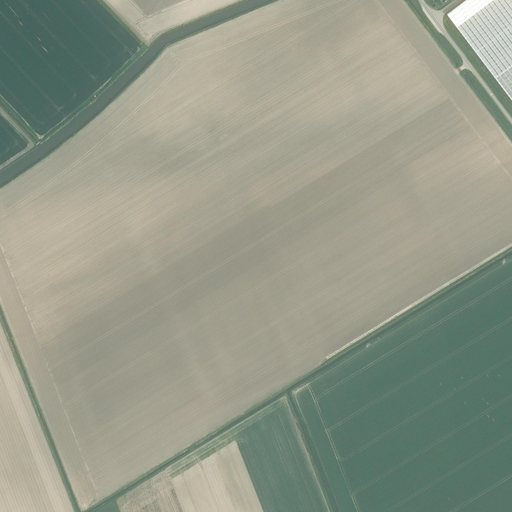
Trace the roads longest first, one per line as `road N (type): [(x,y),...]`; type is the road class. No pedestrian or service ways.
road 1 (track): [(327,357),(511,244)]
road 2 (unclassified): [(511,122),(419,0)]
